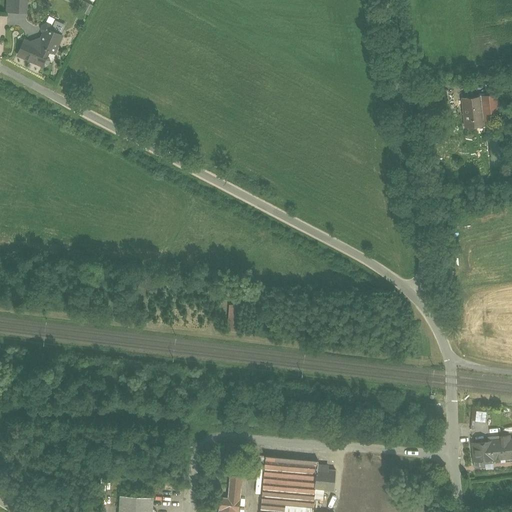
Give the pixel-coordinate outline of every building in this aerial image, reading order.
[(30,13),(29,0),(8,0),(8,12),(30,13)] [(88,3),(82,0),(79,0),(77,4),(85,8),(88,3)] [(88,3),(85,8),(83,12),(90,16),(95,6),(88,3)] [(51,15),(48,22),(55,25),(58,18),(51,15)] [(65,34),(50,27),(40,49),(24,41),(17,56),(48,70),(65,34)] [(488,125),(488,121),(503,119),(500,93),(483,95),(483,97),(464,99),(467,128),(488,125)] [(511,135),(501,137),(504,168),(511,166),(511,135)] [(231,304),(231,330),(243,331),(243,304),(231,304)] [(473,420),(489,421),(489,410),(473,409),(473,420)] [(475,437),(477,461),(489,461),(489,458),(488,455),(511,453),(511,429),(504,430),(504,434),(475,437)] [(318,461),(263,457),(258,511),(313,511),(315,489),(318,465),(318,461)] [(501,457),(489,458),(489,461),(489,467),(502,467),(501,457)] [(328,466),(318,465),(315,489),(333,491),(335,471),(328,470),(328,466)] [(219,498),(218,510),(237,511),(240,511),(241,500),(237,499),(239,473),(229,472),(227,498),(219,498)] [(152,511),(153,499),(120,497),(119,511),(152,511)]
